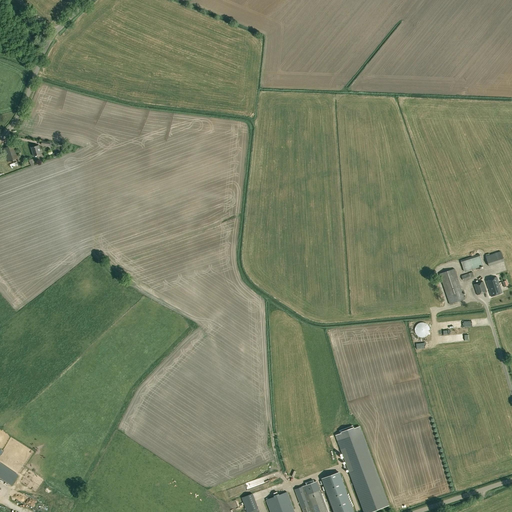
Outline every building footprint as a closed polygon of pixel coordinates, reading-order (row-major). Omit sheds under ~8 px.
[(8,162),(19,158),(14,145),(3,148),(8,162)] [(38,146),(31,148),(34,156),(41,154),(38,146)] [(465,272),(483,266),(480,256),(461,262),(465,272)] [(465,299),(454,269),(439,274),(450,304),(465,299)] [(474,271),(463,275),(465,281),(476,277),(474,271)] [(486,281),(488,289),(491,297),(502,294),(497,277),(486,281)] [(477,295),(486,292),(483,282),(474,285),(477,295)] [(429,333),(429,330),(429,328),(428,326),(426,324),(424,323),(422,323),(419,323),(417,324),(416,326),(415,328),(414,330),(415,333),(416,335),(417,336),(418,337),(419,338),(422,338),(424,337),(426,336),(428,335),(429,333)] [(336,435),(364,511),(371,511),(389,506),(360,427),(354,429),(353,426),(340,431),(341,434),(336,435)] [(0,462),(0,477),(11,485),(18,475),(0,462)] [(28,473),(28,479),(25,479),(25,483),(28,483),(28,485),(34,485),(35,474),(28,473)] [(327,511),(317,482),(295,490),(303,511),(353,511),(339,473),(322,479),(334,511),(327,511)] [(275,496),(266,500),(270,511),(294,511),(287,492),(278,495),(277,492),(273,493),(275,496)] [(259,511),(252,494),(242,498),(247,511),(259,511)]
